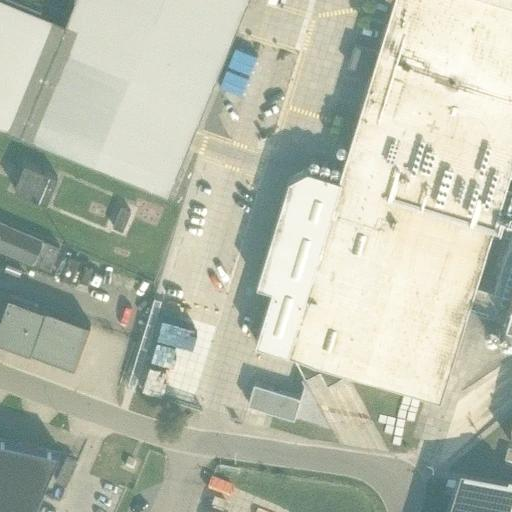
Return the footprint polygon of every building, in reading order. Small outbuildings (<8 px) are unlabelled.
[(244,0),(71,0),(66,15),(27,0),(0,0),(0,117),(168,187),(244,0)] [(271,286),(255,340),(293,351),(305,374),(319,366),(327,380),(342,372),(344,367),(440,397),(470,301),(487,306),(486,309),(511,317),(511,441),(511,445),(511,223),(493,286),(476,280),(511,161),(511,0),(392,0),(339,176),(307,166),(288,176),(256,281),(271,286)] [(46,201),(57,175),(25,161),(14,187),(46,201)] [(114,205),(108,226),(119,229),(125,208),(114,205)] [(0,246),(49,268),(59,245),(0,219),(0,246)] [(90,323),(8,292),(0,314),(0,337),(75,366),(90,323)] [(328,383),(337,400),(347,395),(338,378),(328,383)] [(247,402),(294,416),(300,396),(254,381),(247,402)] [(0,436),(0,511),(32,511),(60,450),(0,436)] [(135,463),(127,460),(124,467),(132,470),(135,463)] [(511,511),(461,497),(456,511),(511,511)]
